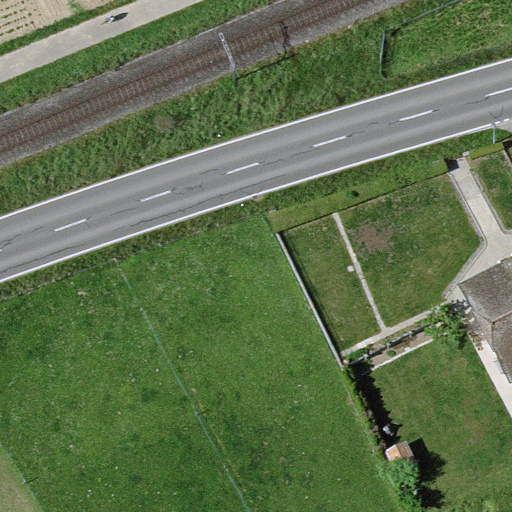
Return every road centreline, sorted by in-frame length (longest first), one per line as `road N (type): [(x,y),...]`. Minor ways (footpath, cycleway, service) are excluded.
road 1 (secondary): [(0,250),(511,88)]
road 2 (residential): [(0,66),(161,0)]
